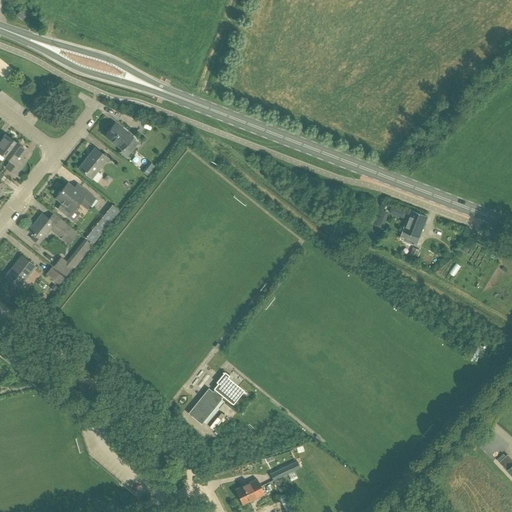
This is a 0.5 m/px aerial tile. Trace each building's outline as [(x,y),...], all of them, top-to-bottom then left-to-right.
[(22,9),(16,15),(22,20),(28,14),(22,9)] [(158,80),(156,85),(166,89),(168,83),(158,80)] [(122,150),(132,137),(115,123),(105,136),(122,150)] [(0,153),(6,158),(16,143),(5,135),(0,142),(0,153)] [(16,143),(6,158),(11,162),(6,168),(16,175),(24,164),(19,160),(26,151),(16,143)] [(77,168),(92,180),(109,158),(95,147),(77,168)] [(149,161),(141,171),(147,175),(155,166),(149,161)] [(76,190),(68,183),(55,198),(61,203),(59,206),(60,206),(57,209),(68,218),(72,212),(79,203),(87,209),(96,199),(79,186),(76,190)] [(93,244),(119,211),(112,205),(85,238),(93,244)] [(390,212),(405,218),(407,213),(392,207),(390,212)] [(428,218),(411,211),(401,237),(418,244),(428,218)] [(49,220),(42,215),(29,231),(41,241),(50,229),(56,234),(64,224),(53,215),(49,220)] [(415,259),(420,248),(414,245),(409,256),(415,259)] [(19,289),(36,267),(22,256),(14,267),(15,268),(6,279),(19,289)] [(53,267),(66,276),(73,267),(61,257),(53,267)] [(59,285),(65,278),(51,267),(45,274),(59,285)] [(233,405),(244,391),(228,378),(229,376),(225,372),(223,374),(224,375),(221,378),(222,379),(214,389),(215,390),(213,393),(209,389),(189,414),(202,424),(221,400),(221,399),(223,397),(233,405)] [(230,408),(224,403),(219,409),(225,414),(230,408)] [(262,464),(274,460),(272,456),(260,460),(262,464)] [(273,481),(300,468),(296,461),(270,474),(273,481)] [(239,498),(261,487),(257,479),(235,490),(239,498)] [(261,487),(239,498),(243,505),(264,494),(261,487)] [(290,511),(300,507),(291,490),(278,497),(286,511),(290,511)]
